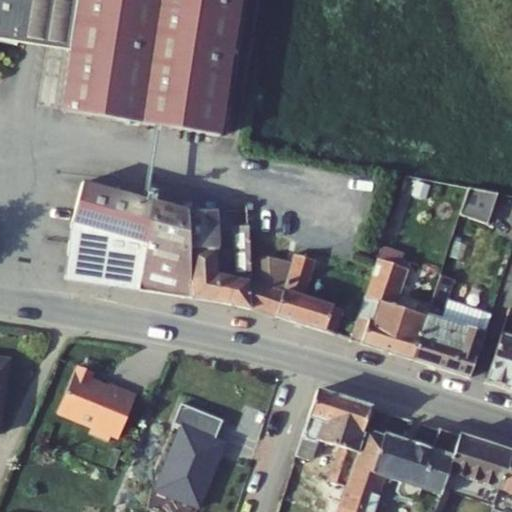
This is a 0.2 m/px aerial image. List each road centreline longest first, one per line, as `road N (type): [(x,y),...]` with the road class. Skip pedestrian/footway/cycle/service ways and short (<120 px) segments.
road 1 (secondary): [(311,362),(0,300)]
road 2 (secondary): [(511,426),(311,362)]
road 3 (track): [(0,491),(69,310)]
road 4 (residential): [(311,362),(259,511)]
